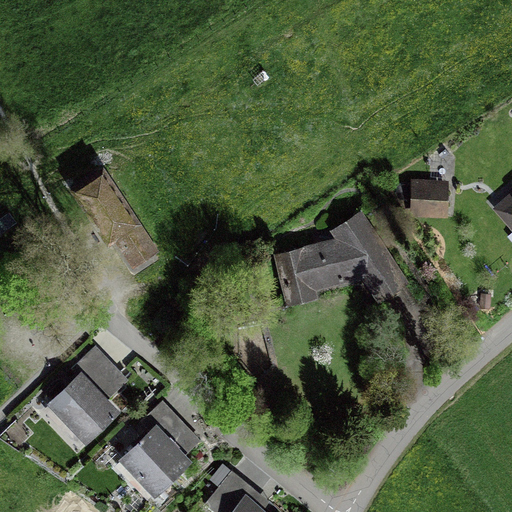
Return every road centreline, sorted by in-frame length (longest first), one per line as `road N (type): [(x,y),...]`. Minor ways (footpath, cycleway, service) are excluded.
road 1 (residential): [(340,511),(107,312),(73,247)]
road 2 (residential): [(347,511),(440,387),(511,325)]
